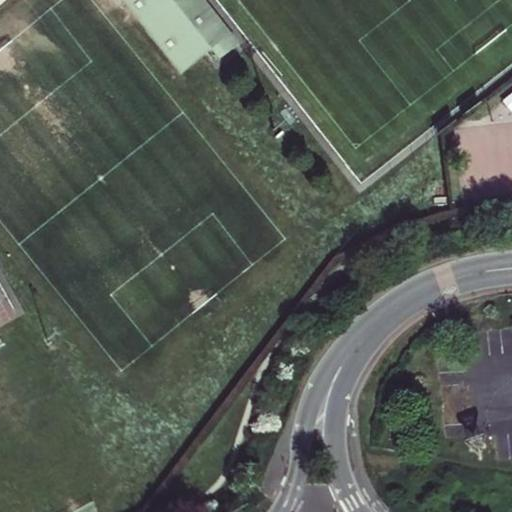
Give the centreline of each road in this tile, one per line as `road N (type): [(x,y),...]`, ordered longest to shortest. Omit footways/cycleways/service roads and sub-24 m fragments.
road 1 (tertiary): [(393,310),(341,348),(328,368),(281,511)]
road 2 (tertiary): [(357,511),(340,479),(336,412),(352,364),(393,310)]
road 3 (tertiary): [(393,310),(461,277),(511,269)]
